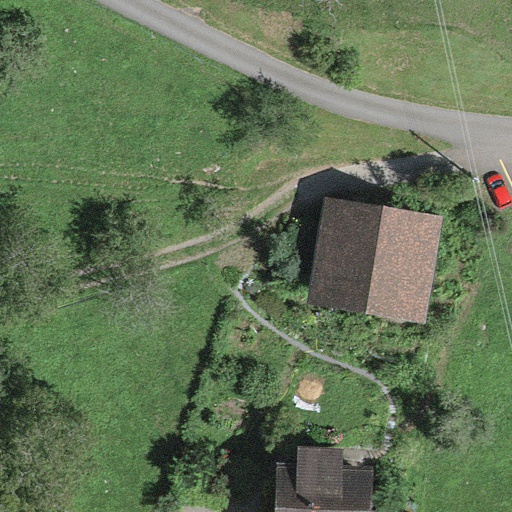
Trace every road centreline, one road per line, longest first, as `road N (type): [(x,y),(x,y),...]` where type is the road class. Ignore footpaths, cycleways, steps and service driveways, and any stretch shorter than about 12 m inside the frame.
road 1 (track): [(491,134),(451,163),(316,188),(214,241),(0,298)]
road 2 (residential): [(116,0),(204,47),(348,104),(511,134)]
